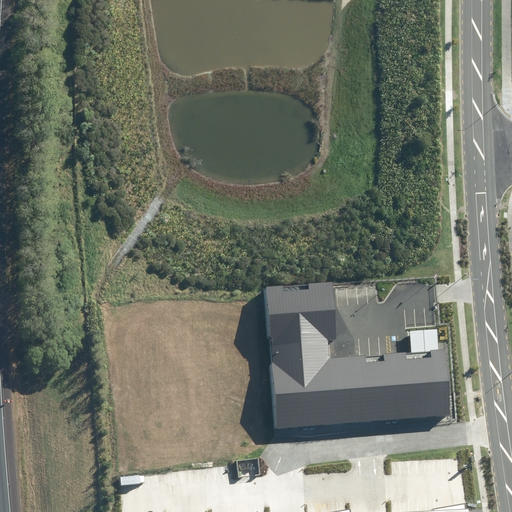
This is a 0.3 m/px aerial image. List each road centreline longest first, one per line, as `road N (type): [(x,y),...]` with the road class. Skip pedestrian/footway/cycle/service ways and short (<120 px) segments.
road 1 (secondary): [(511,457),(487,276),(487,174)]
road 2 (secondary): [(487,174),(477,0)]
